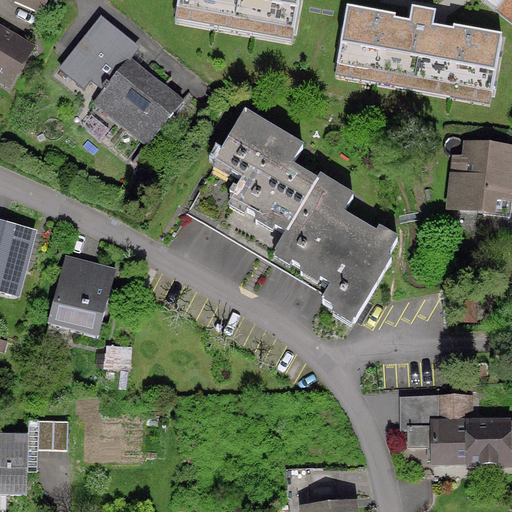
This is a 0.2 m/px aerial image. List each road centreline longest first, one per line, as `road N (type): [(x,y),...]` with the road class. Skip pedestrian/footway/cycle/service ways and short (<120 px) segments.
road 1 (residential): [(0,183),(128,241),(324,359),(358,415),(390,511)]
road 2 (unknown): [(324,359),(511,338)]
